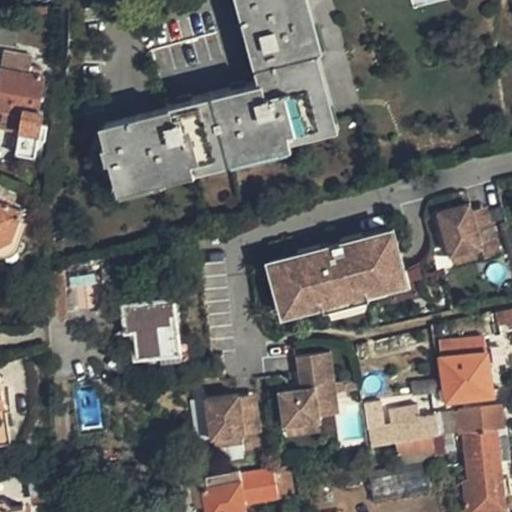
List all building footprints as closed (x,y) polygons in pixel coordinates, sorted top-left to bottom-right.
[(116,177),(291,138),(289,129),(335,117),(319,48),(324,47),(311,0),(240,0),(260,81),(102,115),(116,177)] [(0,115),(17,120),(13,139),(8,161),(27,166),(39,119),(33,117),(42,82),(22,77),(24,61),(4,57),(0,72),(0,115)] [(17,120),(0,115),(0,136),(13,139),(17,120)] [(96,116),(110,179),(116,177),(102,115),(96,116)] [(0,249),(13,244),(23,214),(9,208),(15,194),(0,186),(0,249)] [(472,208),(440,216),(451,260),(482,253),(484,263),(501,259),(492,220),(476,224),(474,215),(472,208)] [(490,212),(474,215),(476,224),(492,220),(490,212)] [(407,274),(396,230),(365,238),(361,239),(364,249),(350,252),(348,242),(344,243),(323,248),(301,254),(273,260),(284,303),(305,298),(304,294),(323,290),(326,304),(372,293),(369,279),(387,275),(388,278),(407,274)] [(343,238),(344,243),(348,242),(350,252),(364,249),(361,239),(365,238),(363,234),(343,238)] [(300,249),(301,254),(323,248),(322,244),(300,249)] [(482,253),(451,260),(453,270),(484,263),(482,253)] [(62,271),(44,276),(45,284),(45,316),(65,313),(65,311),(61,288),(64,287),(62,271)] [(369,279),(372,293),(409,284),(407,274),(388,278),(387,275),(369,279)] [(64,287),(61,288),(65,311),(98,306),(97,303),(114,300),(114,293),(124,290),(123,279),(64,287)] [(305,298),(284,303),(287,314),(326,304),(323,290),(304,294),(305,298)] [(176,293),(123,302),(127,329),(136,328),(138,336),(141,357),(184,350),(176,293)] [(372,293),(326,304),(329,317),(375,306),(372,293)] [(128,337),(138,336),(136,328),(127,329),(128,337)] [(452,358),(488,353),(486,339),(444,345),(444,351),(451,350),(452,358)] [(331,346),(297,351),(299,367),(310,366),(312,383),(302,385),(281,387),(284,419),(317,415),(319,415),(318,411),(338,408),(336,388),(334,378),(331,346)] [(452,358),(444,360),(448,403),(493,397),(490,370),(488,353),(452,358)] [(310,366),(299,367),(302,385),(312,383),(310,366)] [(334,378),(336,388),(359,385),(358,375),(334,378)] [(0,447),(12,446),(0,378),(0,447)] [(240,388),(206,391),(211,431),(213,431),(241,428),(261,426),(258,398),(241,400),(240,390),(240,388)] [(257,388),(240,390),(241,400),(258,398),(257,388)] [(192,400),(197,441),(207,440),(203,398),(192,400)] [(496,410),(457,414),(457,416),(446,418),(448,437),(459,435),(462,435),(494,431),(500,430),(496,410)] [(319,427),(317,415),(284,419),(285,431),(319,427)] [(241,428),(213,431),(214,440),(242,437),(241,428)] [(500,430),(494,431),(462,435),(470,484),(463,486),(468,511),(488,511),(509,508),(501,464),(511,462),(506,429),(500,430)] [(395,443),(397,462),(432,458),(430,439),(395,443)] [(204,511),(246,511),(245,503),(294,494),(289,466),(239,475),(239,472),(206,478),(208,488),(201,489),(204,506),(204,511)] [(194,508),(204,506),(201,489),(208,488),(206,478),(188,481),(194,508)] [(0,511),(25,511),(25,502),(11,504),(4,499),(0,499),(0,511)]
